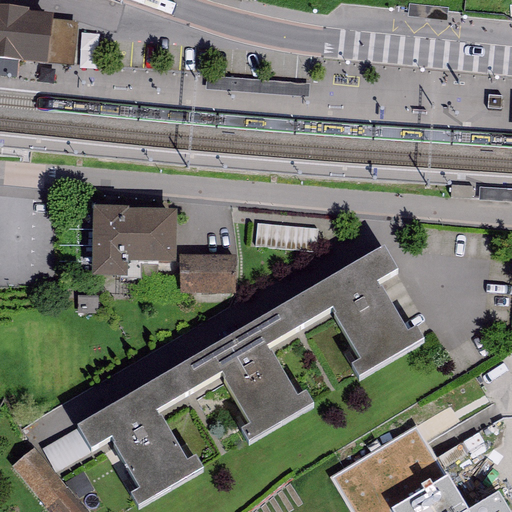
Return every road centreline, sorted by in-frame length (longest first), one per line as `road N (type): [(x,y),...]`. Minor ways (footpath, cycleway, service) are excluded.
road 1 (residential): [(511,219),(0,172)]
road 2 (tertiary): [(180,8),(278,37),(511,63)]
road 3 (residential): [(180,8),(131,19),(0,0)]
